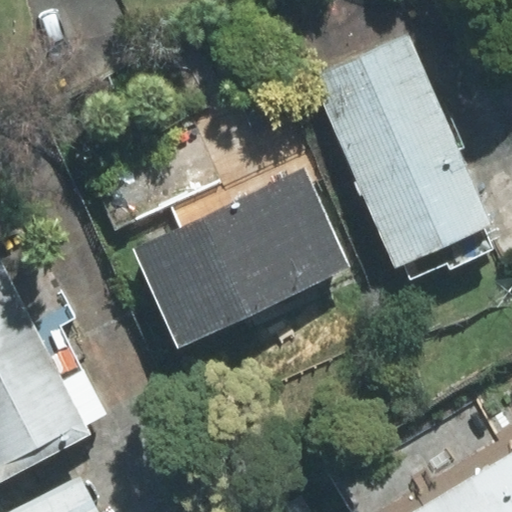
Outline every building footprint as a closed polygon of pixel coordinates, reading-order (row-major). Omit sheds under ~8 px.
[(410,30),(314,71),(396,263),(403,260),(410,278),(447,262),(451,269),(495,250),(486,229),(493,225),(410,30)] [(180,345),(350,269),(312,186),(325,181),(280,79),(197,116),(227,183),(174,207),(184,229),(137,250),(180,345)] [(39,336),(0,261),(0,480),(90,434),(85,425),(107,414),(60,325),(39,336)] [(511,511),(511,452),(411,511),(511,511)] [(97,511),(80,478),(12,511),(97,511)]
